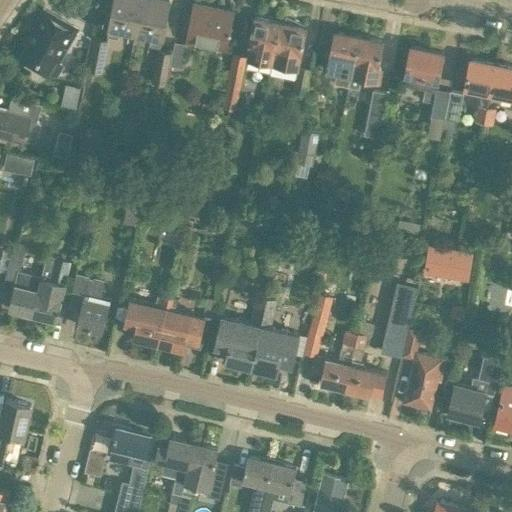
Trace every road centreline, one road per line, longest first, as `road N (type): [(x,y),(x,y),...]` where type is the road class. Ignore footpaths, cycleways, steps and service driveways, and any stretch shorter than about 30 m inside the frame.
road 1 (residential): [(407,441),(111,368),(79,381)]
road 2 (residential): [(53,511),(80,407),(79,381)]
